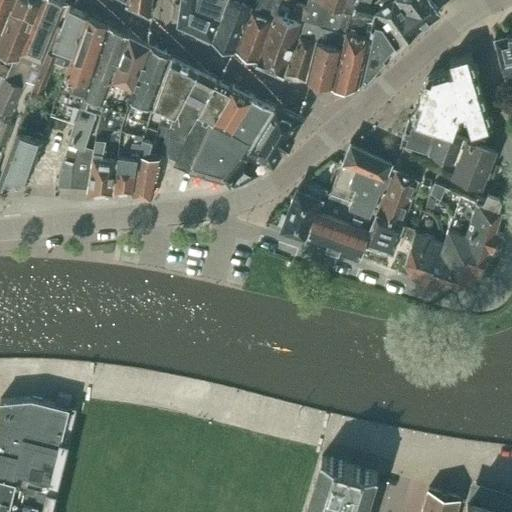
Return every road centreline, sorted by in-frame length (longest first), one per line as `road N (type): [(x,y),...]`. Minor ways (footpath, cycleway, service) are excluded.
road 1 (unclassified): [(511,468),(166,389),(74,375),(0,377)]
road 2 (residential): [(224,206),(228,223),(440,296),(472,300),(492,291),(511,252)]
road 3 (residential): [(351,120),(161,31),(166,0)]
road 4 (tertiary): [(224,206),(0,230)]
road 5 (residential): [(511,167),(468,15)]
road 6 (tertiary): [(351,120),(468,15)]
road 7 (tertiary): [(351,120),(263,191),(224,206)]
